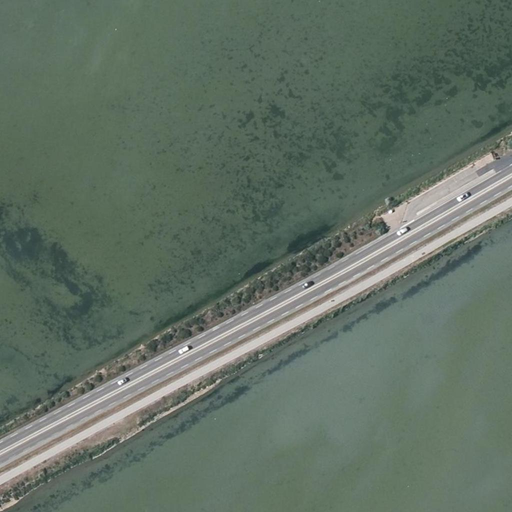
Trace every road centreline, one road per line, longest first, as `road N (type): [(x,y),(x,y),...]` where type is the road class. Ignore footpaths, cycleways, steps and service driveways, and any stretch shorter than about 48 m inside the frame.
road 1 (primary): [(0,460),(511,182)]
road 2 (primary): [(511,168),(0,445)]
